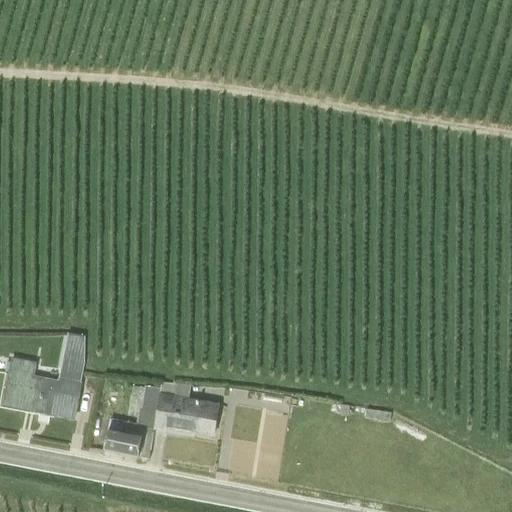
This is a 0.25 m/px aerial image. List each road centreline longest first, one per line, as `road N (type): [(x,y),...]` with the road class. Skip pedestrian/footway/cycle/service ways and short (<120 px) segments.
road 1 (track): [(0,79),(223,93),(511,136)]
road 2 (tertiary): [(0,449),(325,511)]
